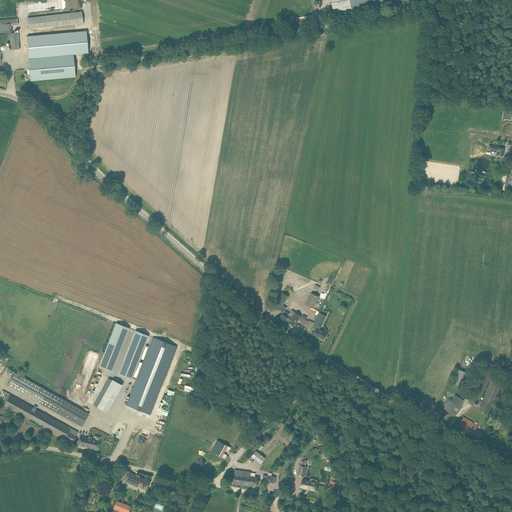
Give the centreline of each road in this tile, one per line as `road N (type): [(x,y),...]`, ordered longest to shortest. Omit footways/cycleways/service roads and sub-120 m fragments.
road 1 (unclassified): [(316,349),(194,260),(100,179),(39,112),(0,93)]
road 2 (track): [(64,137),(75,124),(88,66),(330,24)]
road 3 (unclassified): [(511,469),(316,349)]
road 4 (unclassified): [(0,453),(50,449),(210,481)]
road 5 (unclassified): [(210,481),(316,349)]
road 6 (track): [(360,507),(292,379)]
road 7 (unclassified): [(330,24),(464,0)]
